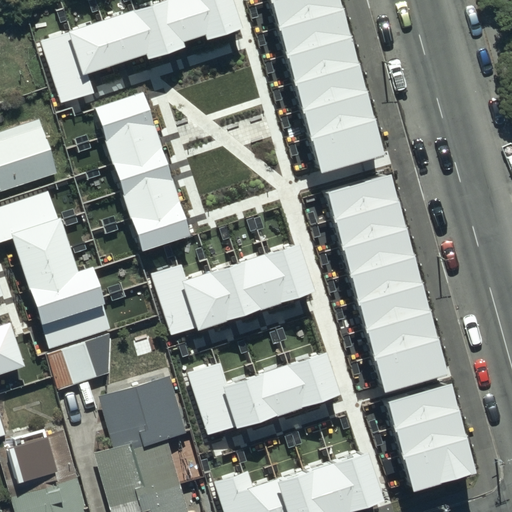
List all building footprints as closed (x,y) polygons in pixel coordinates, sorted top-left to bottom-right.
[(229,0),(174,0),(42,42),(62,103),(95,92),(89,73),(146,54),(148,59),(185,47),(183,41),(206,34),(208,40),(239,30),(229,0)] [(133,0),(94,0),(89,2),(94,17),(134,3),(133,0)] [(271,0),(320,168),(383,150),(339,0),(271,0)] [(143,92),(95,108),(142,251),(191,236),(143,92)] [(0,191),(53,174),(36,118),(0,129),(0,191)] [(227,175),(203,183),(217,223),(241,215),(227,175)] [(389,175),(324,194),(379,386),(445,367),(389,175)] [(48,191),(0,206),(0,242),(12,239),(48,350),(113,329),(93,267),(78,271),(61,218),(57,220),(48,191)] [(187,262),(154,273),(175,339),(307,297),(292,250),(194,282),(187,262)] [(11,323),(0,326),(0,374),(25,366),(11,323)] [(109,334),(47,353),(58,390),(109,373),(109,334)] [(221,362),(187,373),(208,439),(340,396),(325,350),(227,381),(221,362)] [(164,373),(92,394),(108,445),(89,451),(107,511),(184,511),(162,438),(182,432),(164,373)] [(449,384),(384,403),(408,487),(474,468),(449,384)] [(39,426),(8,435),(9,440),(0,441),(0,453),(6,480),(1,482),(9,511),(84,511),(61,427),(40,432),(39,426)] [(247,471),(213,482),(223,511),(349,511),(376,504),(359,451),(252,485),(247,471)]
